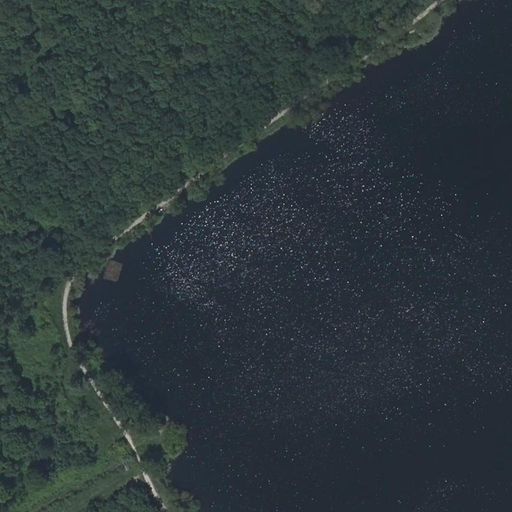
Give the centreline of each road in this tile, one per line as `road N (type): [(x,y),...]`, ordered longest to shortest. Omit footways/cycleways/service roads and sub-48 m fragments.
road 1 (track): [(475,0),(61,286),(66,341),(161,511)]
road 2 (track): [(137,0),(0,99)]
